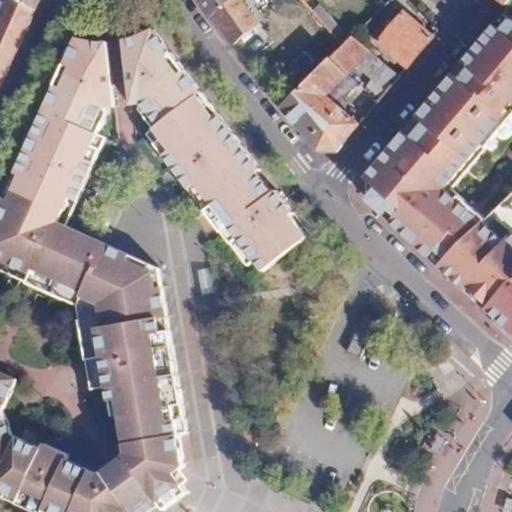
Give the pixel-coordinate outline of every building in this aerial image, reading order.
[(8,0),(6,5),(0,1),(0,86),(39,0),(8,0)] [(198,0),(212,21),(233,47),(260,24),(241,0),(198,0)] [(380,43),(408,67),(433,37),(405,13),(380,43)] [(511,193),(499,206),(485,215),(454,186),(511,117),(511,23),(502,17),(368,177),(368,189),(368,201),(398,229),(472,297),(511,333),(511,193)] [(134,39),(123,42),(131,108),(138,107),(156,130),(154,132),(170,154),(163,159),(206,215),(257,178),(259,176),(150,33),(134,39)] [(344,46),(282,108),(301,132),(317,152),(328,152),(339,152),(361,125),(328,96),(357,66),(373,79),(367,86),(382,99),(400,77),(353,38),(344,46)] [(93,44),(83,41),(9,202),(59,225),(71,197),(82,201),(99,163),(93,161),(104,136),(100,135),(111,110),(117,109),(110,44),(99,45),(93,44)] [(221,234),(271,197),(257,178),(206,215),(221,234)] [(273,195),(271,197),(221,234),(231,247),(238,242),(248,255),(290,223),(288,219),(290,217),(273,195)] [(59,225),(9,202),(0,221),(0,258),(36,275),(32,284),(78,305),(82,307),(92,363),(174,349),(164,293),(161,278),(156,275),(153,268),(104,245),(59,225)] [(248,255),(262,273),(304,240),(290,223),(248,255)] [(347,350),(362,358),(378,329),(363,321),(347,350)] [(179,436),(190,434),(184,403),(174,349),(92,363),(98,393),(133,386),(136,407),(113,411),(115,423),(123,421),(128,446),(179,436)] [(364,396),(394,408),(406,376),(377,365),(364,396)] [(0,404),(6,407),(13,391),(18,382),(0,373),(0,404)] [(133,386),(98,393),(101,413),(113,411),(136,407),(133,386)] [(0,495),(36,511),(133,511),(103,472),(100,475),(68,461),(71,455),(44,442),(41,447),(12,434),(3,412),(6,407),(0,404),(0,495)] [(129,454),(125,456),(160,503),(164,500),(172,495),(185,486),(184,484),(186,483),(188,480),(184,464),(179,436),(128,446),(129,454)] [(125,456),(103,472),(133,511),(161,511),(165,509),(160,503),(125,456)] [(160,503),(165,509),(189,492),(185,486),(172,495),(164,500),(160,503)]
